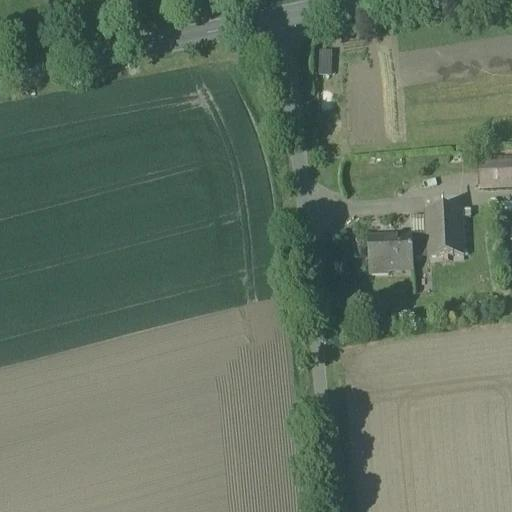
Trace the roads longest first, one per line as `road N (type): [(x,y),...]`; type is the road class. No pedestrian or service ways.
road 1 (unclassified): [(275,19),(296,147),(331,511)]
road 2 (tertiary): [(0,76),(275,19)]
